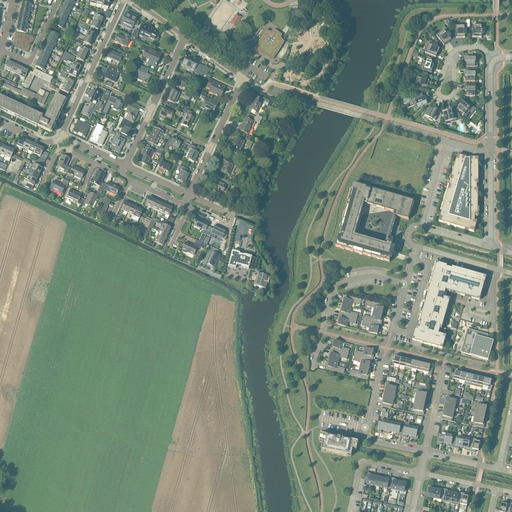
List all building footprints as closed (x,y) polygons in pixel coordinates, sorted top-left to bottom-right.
[(72,0),(66,0),(65,4),(72,7),(72,8),(75,10),(76,8),(73,6),(75,2),(75,1),(72,0)] [(70,13),(69,13),(73,15),(74,13),(70,12),(72,8),(72,7),(65,4),(62,9),(70,13)] [(67,18),(67,19),(70,21),(71,19),(68,17),(69,13),(70,13),(62,9),(60,15),(67,18)] [(95,17),(93,21),(100,25),(103,19),(97,16),(98,14),(90,11),(89,14),(95,17)] [(135,21),(137,19),(127,13),(121,26),(122,27),(123,27),(124,27),(125,26),(132,29),(133,27),(134,27),(135,27),(136,27),(137,26),(138,26),(138,25),(138,24),(137,23),(137,22),(135,21)] [(229,24),(235,27),(242,17),(236,14),(229,24)] [(57,20),(64,24),(64,25),(67,26),(68,24),(65,23),(67,19),(67,18),(60,15),(57,20)] [(66,30),(62,28),(64,25),(64,24),(57,20),(55,26),(62,29),(61,30),(65,32),(66,30)] [(97,31),(100,25),(93,21),(90,27),(97,31)] [(144,24),(139,36),(142,38),(143,36),(149,39),(150,39),(154,40),(158,31),(150,28),(150,27),(144,24)] [(465,32),(464,26),(455,27),(456,39),(465,38),(465,35),(466,35),(466,32),(465,32)] [(482,26),(472,26),(472,38),(481,38),(481,35),(482,35),(482,32),(482,26)] [(255,50),(259,53),(259,54),(260,54),(260,55),(261,55),(261,56),(262,56),(266,57),(272,61),(273,61),(284,44),(284,42),(282,40),(281,39),(281,38),(282,35),(275,30),(274,30),(272,32),(271,32),(271,33),(270,32),(267,31),(266,31),(266,32),(265,32),(264,34),(259,41),(255,49),(255,50)] [(447,35),(444,31),(436,37),(444,46),(451,40),(449,38),(450,37),(448,34),(447,35)] [(88,32),(85,37),(93,41),(95,35),(88,32)] [(56,43),(55,44),(59,45),(60,43),(56,42),(58,37),(51,33),(48,39),(56,43)] [(114,43),(126,48),(130,41),(131,42),(132,39),(125,35),(124,38),(118,35),(114,43)] [(90,47),(93,41),(85,37),(83,43),(90,47)] [(53,48),(53,49),(56,51),(57,49),(53,47),(55,43),(55,44),(56,43),(48,39),(46,44),(53,48)] [(46,44),(43,50),(50,54),(50,55),(53,56),(54,54),(51,53),(53,49),(53,48),(46,44)] [(428,45),(425,53),(436,58),(439,49),(437,48),(437,47),(434,46),(433,47),(428,45)] [(81,47),(78,53),(86,57),(88,51),(81,47)] [(161,54),(147,48),(145,52),(142,58),(148,61),(147,64),(155,67),(161,54)] [(43,50),(40,56),(48,59),(47,60),(51,62),(52,60),(49,59),(50,58),(49,57),(50,55),(50,54),(43,50)] [(107,58),(106,61),(110,63),(111,61),(119,64),(122,57),(124,58),(125,55),(117,51),(116,54),(110,51),(107,58)] [(83,63),(86,57),(78,53),(75,52),(73,56),(76,57),(75,59),(83,63)] [(194,71),(195,70),(194,70),(197,64),(199,61),(187,55),(182,66),(192,71),(192,70),(194,71)] [(45,65),(45,66),(48,67),(49,66),(46,64),(47,60),(48,59),(40,56),(38,62),(45,65)] [(475,56),(473,56),(470,56),(465,56),(465,59),(465,63),(465,67),(475,67),(475,63),(476,63),(476,59),(475,59),(475,56)] [(4,70),(9,72),(13,64),(14,63),(12,62),(11,63),(8,62),(6,66),(3,65),(0,70),(3,72),(4,70)] [(42,70),(42,71),(46,73),(46,71),(43,70),(45,66),(45,65),(38,62),(35,67),(42,70)] [(422,62),(420,71),(431,74),(434,65),(431,64),(431,63),(427,62),(427,63),(422,62)] [(68,68),(70,69),(78,73),(81,67),(73,63),(72,66),(69,65),(68,68)] [(13,64),(9,72),(14,74),(18,66),(19,65),(16,64),(15,65),(13,64)] [(133,71),(130,76),(133,78),(147,84),(151,76),(146,74),(141,72),(143,68),(138,66),(136,64),(134,68),(133,71)] [(194,71),(193,73),(201,77),(202,75),(206,77),(210,69),(197,64),(194,70),(195,70),(194,71)] [(18,66),(14,74),(19,77),(23,69),(24,67),(22,66),(21,68),(18,66)] [(103,67),(100,73),(105,75),(103,78),(115,83),(119,75),(119,74),(121,76),(123,73),(123,72),(120,71),(120,72),(108,67),(107,69),(103,67)] [(23,69),(19,77),(24,79),(29,70),(27,69),(26,70),(23,69)] [(23,87),(28,89),(34,76),(50,83),(52,78),(34,69),(32,73),(30,72),(23,87)] [(75,78),(78,73),(70,69),(68,75),(75,78)] [(475,74),(475,71),(465,71),(465,74),(465,77),(465,82),(475,82),(475,77),(476,77),(476,74),(475,74)] [(183,88),(186,81),(191,84),(193,81),(193,80),(191,80),(190,79),(187,78),(182,76),(181,78),(178,77),(175,84),(183,88)] [(418,78),(415,87),(427,91),(429,82),(426,81),(426,80),(423,79),(423,80),(418,78)] [(66,79),(63,85),(71,89),(73,83),(66,79)] [(221,98),(225,87),(210,81),(207,88),(211,90),(210,93),(221,98)] [(20,91),(3,84),(2,87),(18,94),(20,91)] [(68,94),(71,89),(63,85),(60,91),(68,94)] [(475,88),(475,85),(465,85),(465,88),(465,92),(465,97),(475,97),(475,92),(476,92),(476,88),(475,88)] [(43,98),(27,91),(22,89),(19,95),(40,105),(40,104),(43,106),(49,94),(45,92),(43,98)] [(92,90),(88,98),(91,100),(90,104),(96,107),(100,108),(102,103),(98,102),(102,95),(92,90)] [(175,104),(180,94),(172,90),(170,95),(170,96),(168,101),(175,104)] [(200,93),(199,96),(202,98),(202,99),(205,100),(202,106),(204,107),(206,108),(205,110),(207,111),(213,113),(213,111),(214,112),(215,112),(217,108),(216,108),(217,105),(215,103),(216,101),(211,98),(203,95),(200,93)] [(423,94),(414,98),(416,103),(414,103),(416,106),(417,106),(418,109),(427,105),(426,102),(425,99),(423,94)] [(0,109),(16,117),(50,133),(66,99),(56,95),(44,120),(40,118),(41,117),(0,97),(0,109)] [(110,96),(101,114),(102,114),(101,116),(102,117),(104,118),(105,116),(106,116),(111,106),(113,107),(112,109),(116,111),(121,102),(117,100),(114,98),(110,96)] [(252,102),(248,110),(249,110),(252,111),(250,116),(261,121),(262,118),(258,116),(259,114),(257,114),(260,108),(261,109),(263,105),(264,102),(268,104),(270,100),(263,97),(261,101),(253,97),(251,101),(252,102)] [(457,109),(464,115),(468,111),(469,112),(471,109),(470,108),(472,106),(464,100),(462,102),(460,105),(457,109)] [(84,106),(81,114),(91,119),(94,111),(98,112),(100,108),(96,107),(90,104),(88,108),(84,106)] [(125,119),(125,120),(133,123),(139,110),(129,106),(125,113),(128,114),(125,119)] [(190,124),(191,124),(194,118),(186,114),(189,107),(186,106),(183,112),(186,113),(184,116),(180,125),(188,128),(190,124)] [(171,120),(174,112),(164,107),(161,114),(166,117),(171,120)] [(432,120),(435,121),(440,112),(437,111),(434,109),(430,107),(425,116),(429,118),(429,119),(432,121),(432,120)] [(175,116),(180,118),(183,113),(177,110),(175,116)] [(443,113),(445,122),(450,121),(450,123),(453,122),(453,121),(456,120),(454,110),(451,111),(448,111),(448,112),(443,113)] [(239,126),(237,130),(248,135),(251,129),(250,129),(253,123),(255,124),(255,122),(259,124),(261,121),(250,116),(247,120),(245,119),(241,127),(239,126)] [(116,131),(115,133),(119,136),(120,133),(127,136),(130,130),(129,130),(132,123),(133,123),(125,120),(125,119),(123,118),(119,126),(122,127),(120,133),(116,131)] [(85,138),(90,126),(92,127),(94,125),(86,122),(85,124),(78,121),(72,132),(78,135),(78,133),(82,135),(82,136),(85,138)] [(90,140),(96,143),(103,128),(103,127),(97,125),(99,122),(96,121),(93,126),(92,129),(94,131),(90,140)] [(103,128),(96,143),(102,146),(108,133),(106,133),(107,130),(103,128)] [(154,128),(151,135),(160,140),(163,132),(154,128)] [(120,136),(119,136),(115,133),(112,132),(111,134),(110,135),(114,137),(111,144),(116,147),(114,151),(119,154),(125,141),(119,138),(120,136)] [(157,147),(160,140),(151,135),(147,142),(157,147)] [(236,138),(229,152),(239,156),(244,145),(250,148),(252,146),(253,143),(250,141),(251,138),(245,135),(244,138),(244,139),(242,141),(236,138)] [(17,146),(23,149),(26,141),(20,138),(17,146)] [(171,141),(168,140),(167,143),(165,145),(163,150),(167,151),(169,147),(178,151),(182,142),(173,138),(171,141)] [(26,141),(23,149),(28,152),(32,144),(26,141)] [(32,144),(28,152),(34,154),(38,147),(32,144)] [(190,150),(186,159),(194,163),(198,154),(196,152),(197,149),(189,145),(187,149),(190,150)] [(2,146),(0,150),(0,154),(4,157),(8,149),(2,146)] [(38,147),(34,154),(40,157),(40,158),(45,161),(47,158),(49,155),(43,152),(44,150),(38,147)] [(145,148),(141,155),(150,159),(154,152),(145,148)] [(8,149),(4,157),(10,159),(11,157),(12,155),(14,151),(8,149)] [(262,159),(269,162),(270,162),(274,153),(267,149),(262,159)] [(63,173),(66,174),(69,168),(66,167),(70,159),(62,155),(56,167),(64,171),(63,173)] [(147,167),(150,159),(141,155),(138,162),(147,167)] [(475,221),(475,220),(475,217),(478,217),(476,217),(476,214),(478,214),(478,202),(476,202),(476,196),(478,196),(478,189),(477,189),(477,162),(476,161),(476,160),(475,160),(466,160),(466,158),(457,155),(456,159),(458,160),(456,165),(455,164),(453,172),(454,172),(453,177),(451,177),(450,180),(451,181),(450,186),(449,185),(447,192),(449,192),(448,196),(447,198),(446,197),(442,209),(444,209),(443,212),(441,212),(438,222),(445,224),(445,222),(451,224),(450,225),(462,229),(463,227),(468,229),(468,230),(474,232),(477,222),(475,221)] [(161,157),(157,165),(160,166),(157,171),(163,174),(164,171),(167,173),(170,166),(162,162),(163,159),(163,158),(161,157)] [(220,172),(229,176),(233,166),(236,168),(238,162),(232,159),(231,162),(224,158),(221,165),(223,166),(220,172)] [(34,165),(31,172),(39,175),(42,169),(41,169),(43,166),(37,164),(36,166),(34,165)] [(180,171),(176,180),(184,184),(189,175),(186,174),(188,170),(179,166),(178,170),(180,171)] [(69,168),(66,174),(69,175),(81,180),(85,172),(73,167),(72,169),(69,168)] [(25,176),(36,181),(39,175),(31,172),(29,177),(25,175),(25,176)] [(98,189),(101,190),(104,184),(101,183),(105,175),(97,172),(91,184),(99,187),(98,189)] [(33,187),(36,181),(25,176),(24,178),(27,180),(26,183),(33,187)] [(69,182),(66,181),(63,180),(61,185),(53,181),(50,189),(61,195),(65,187),(67,188),(69,182)] [(214,187),(213,191),(222,195),(223,192),(226,193),(230,186),(230,187),(232,184),(222,180),(221,183),(214,180),(211,186),(214,187)] [(104,184),(101,190),(104,192),(104,191),(116,196),(120,188),(108,183),(107,186),(104,184)] [(398,217),(409,220),(414,202),(353,184),(335,247),(350,251),(390,263),(391,257),(392,255),(394,246),(392,246),(393,242),(393,241),(393,240),(392,240),(391,240),(391,241),(390,241),(388,240),(387,240),(385,244),(356,236),(365,204),(394,213),(395,210),(397,210),(395,216),(398,217)] [(77,204),(80,205),(81,202),(83,199),(80,198),(81,195),(70,190),(66,198),(77,203),(77,204)] [(81,202),(80,205),(83,207),(84,205),(91,209),(97,197),(89,193),(86,201),(83,199),(81,202)] [(145,206),(151,209),(154,201),(148,198),(145,206)] [(154,201),(151,209),(157,212),(160,203),(154,201)] [(121,211),(127,214),(131,206),(124,203),(121,211)] [(160,203),(157,212),(158,212),(158,214),(162,216),(166,206),(160,203)] [(131,206),(127,214),(133,217),(136,208),(131,206)] [(166,206),(162,216),(163,214),(168,217),(168,218),(174,220),(175,218),(169,215),(172,209),(166,206)] [(136,208),(133,217),(139,219),(140,217),(141,215),(142,211),(136,208)] [(397,210),(395,210),(394,213),(387,240),(388,240),(395,216),(397,210)] [(203,234),(206,236),(210,228),(207,226),(209,224),(197,218),(193,226),(205,232),(203,234)] [(162,225),(159,231),(167,235),(170,229),(171,226),(165,223),(164,226),(162,225)] [(210,228),(206,236),(209,237),(210,234),(222,240),(226,232),(214,226),(213,229),(210,228)] [(159,231),(157,237),(165,241),(167,235),(159,231)] [(162,247),(165,241),(157,237),(155,240),(154,239),(153,240),(153,241),(153,242),(154,243),(162,247)] [(185,243),(182,250),(181,252),(186,254),(187,253),(194,256),(197,248),(199,249),(200,248),(204,250),(206,245),(196,240),(193,246),(185,243)] [(211,252),(206,264),(214,268),(219,256),(216,254),(218,251),(212,248),(210,252),(211,252)] [(231,252),(227,271),(228,271),(247,276),(251,257),(244,256),(243,256),(239,255),(239,254),(239,253),(231,252)] [(419,324),(420,324),(419,329),(416,328),(412,341),(443,349),(446,336),(439,334),(440,329),(442,330),(450,299),(444,298),(446,291),(480,301),(486,277),(452,267),(452,269),(449,268),(447,268),(447,266),(436,263),(419,324)] [(255,283),(254,287),(265,290),(268,277),(257,274),(256,276),(253,276),(252,282),(255,283)] [(343,296),(343,300),(344,300),(343,302),(343,305),(351,307),(352,303),(360,305),(362,300),(353,298),(343,295),(343,296)] [(366,309),(366,307),(374,309),(373,313),(382,314),(383,310),(384,310),(385,306),(386,306),(367,301),(367,305),(364,304),(364,308),(366,309)] [(340,311),(339,315),(359,320),(360,316),(358,315),(358,314),(350,312),(351,308),(351,307),(343,305),(341,312),(340,311)] [(364,316),(363,321),(381,325),(382,321),(380,321),(382,314),(373,313),(372,318),(364,316)] [(339,319),(338,325),(346,327),(347,323),(356,325),(356,322),(358,322),(359,320),(339,315),(338,319),(339,319)] [(369,328),(368,333),(377,335),(378,329),(380,329),(381,325),(363,321),(361,326),(369,328)] [(460,353),(488,361),(494,341),(488,340),(488,335),(467,329),(460,353)] [(331,347),(330,350),(348,354),(349,350),(341,348),(342,343),(334,341),(332,347),(331,347)] [(355,351),(354,356),(372,360),(373,357),(372,356),(373,350),(364,348),(363,353),(355,351)] [(331,355),(329,360),(338,362),(339,358),(347,360),(348,354),(330,350),(329,354),(331,355)] [(361,363),(360,368),(368,370),(370,364),(371,365),(372,360),(354,356),(353,361),(361,363)] [(393,362),(391,362),(390,366),(393,367),(394,365),(399,366),(401,357),(401,359),(399,358),(399,357),(395,356),(395,357),(394,357),(393,362)] [(407,359),(405,370),(410,371),(413,360),(412,361),(411,361),(411,360),(407,359)] [(325,370),(343,374),(345,369),(337,367),(338,362),(329,360),(328,366),(326,366),(325,370)] [(410,371),(411,371),(411,369),(417,370),(419,362),(418,363),(417,362),(417,361),(413,360),(410,371)] [(425,363),(423,372),(428,373),(427,375),(431,376),(433,369),(430,368),(431,366),(428,365),(429,364),(425,363)] [(351,370),(349,376),(368,380),(367,380),(368,376),(367,376),(368,370),(360,368),(359,372),(351,370)] [(454,379),(459,381),(461,372),(457,371),(457,372),(455,372),(454,374),(452,373),(450,381),(453,382),(454,379)] [(467,373),(464,384),(470,386),(473,375),(469,374),(469,375),(467,375),(467,374),(467,373)] [(473,375),(470,386),(476,387),(479,376),(475,375),(475,377),(473,376),(473,375)] [(479,376),(476,387),(482,389),(485,378),(481,377),(480,378),(479,378),(479,376)] [(485,378),(482,389),(483,386),(488,388),(487,390),(491,391),(492,386),(490,386),(492,381),(490,380),(491,379),(487,378),(486,380),(485,379),(485,378)] [(386,386),(385,392),(395,394),(396,388),(395,388),(396,385),(386,383),(385,386),(386,386)] [(417,392),(416,398),(425,400),(426,395),(427,395),(428,392),(424,391),(418,390),(418,393),(417,392)] [(384,398),(384,399),(394,401),(395,394),(385,392),(385,395),(383,395),(383,398),(384,398)] [(446,399),(445,405),(455,407),(456,401),(455,401),(456,398),(446,396),(445,399),(446,399)] [(416,398),(414,404),(424,406),(425,404),(426,404),(426,401),(425,400),(416,398)] [(382,404),(381,407),(391,409),(391,406),(392,406),(394,401),(384,399),(383,404),(382,404)] [(477,405),(476,411),(485,413),(486,408),(488,408),(488,405),(479,403),(478,406),(477,405)] [(413,409),(413,411),(414,411),(413,414),(423,416),(424,413),(424,412),(423,412),(424,407),(424,406),(414,404),(414,405),(413,409)] [(443,411),(444,411),(454,413),(455,407),(445,405),(445,408),(443,408),(443,411)] [(442,416),(441,420),(451,422),(451,419),(452,419),(454,413),(444,411),(443,416),(442,416)] [(476,411),(474,418),(484,420),(485,416),(486,417),(486,413),(485,413),(476,411)] [(474,424),(473,426),(483,429),(484,425),(483,425),(484,420),(474,418),(473,423),(474,424)] [(378,421),(376,431),(381,433),(381,430),(384,431),(385,422),(380,421),(380,422),(378,421)] [(385,422),(384,431),(383,433),(389,434),(390,432),(393,433),(395,424),(385,422)] [(395,424),(393,433),(395,433),(395,436),(401,437),(403,427),(400,426),(400,425),(395,424)] [(403,427),(401,437),(406,438),(407,436),(410,436),(411,428),(406,426),(406,427),(403,427)] [(411,428),(410,436),(412,437),(412,439),(417,440),(420,429),(411,428)] [(321,450),(351,457),(352,452),(353,449),(357,450),(357,447),(358,442),(343,439),(344,435),(341,435),(329,432),(328,436),(321,434),(320,439),(319,441),(319,442),(323,443),(321,450)] [(442,443),(445,444),(447,435),(441,434),(441,435),(438,434),(436,444),(441,446),(442,443)] [(447,435),(445,444),(447,445),(447,447),(453,448),(455,437),(447,435)] [(455,437),(453,448),(459,449),(459,447),(462,448),(463,439),(455,437)] [(463,439),(462,448),(465,448),(464,450),(470,452),(473,439),(464,437),(463,439)] [(473,439),(470,452),(475,453),(475,450),(478,451),(481,440),(473,439)] [(367,473),(365,480),(365,483),(367,484),(367,485),(373,486),(374,477),(372,476),(372,474),(367,473)] [(374,477),(373,486),(381,488),(383,479),(380,478),(381,476),(375,475),(374,477)] [(383,479),(381,488),(387,489),(387,488),(390,489),(392,479),(386,477),(386,479),(383,479)] [(392,479),(390,489),(392,489),(392,490),(398,491),(400,483),(397,482),(398,480),(392,479)] [(400,483),(398,491),(404,492),(406,492),(408,482),(403,481),(403,483),(400,483)] [(427,486),(426,493),(425,497),(433,499),(435,490),(432,489),(433,487),(427,486)] [(435,490),(433,499),(441,500),(441,502),(444,490),(438,488),(438,490),(435,490)] [(444,490),(441,502),(450,504),(452,494),(449,493),(450,491),(444,490)] [(452,494),(450,504),(458,506),(461,493),(455,492),(455,494),(452,494)] [(461,493),(458,506),(459,506),(459,504),(467,506),(469,497),(466,496),(466,494),(461,493)] [(499,511),(507,511),(509,503),(504,502),(504,505),(501,504),(499,511)]
